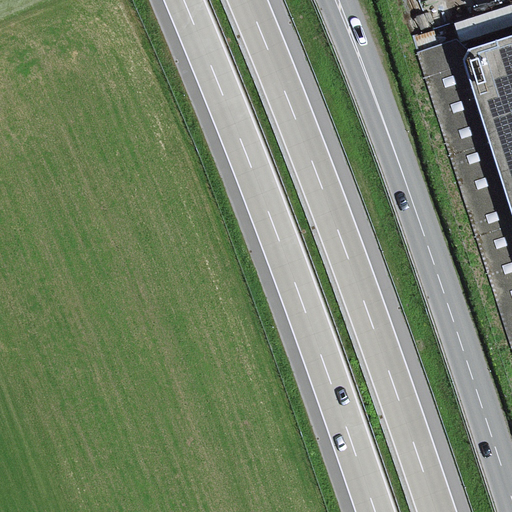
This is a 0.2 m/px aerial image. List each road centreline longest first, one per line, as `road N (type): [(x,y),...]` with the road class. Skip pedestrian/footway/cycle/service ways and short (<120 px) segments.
road 1 (motorway): [(182,0),(374,511)]
road 2 (motorway): [(437,511),(246,0)]
road 3 (primary): [(337,0),(511,499)]
